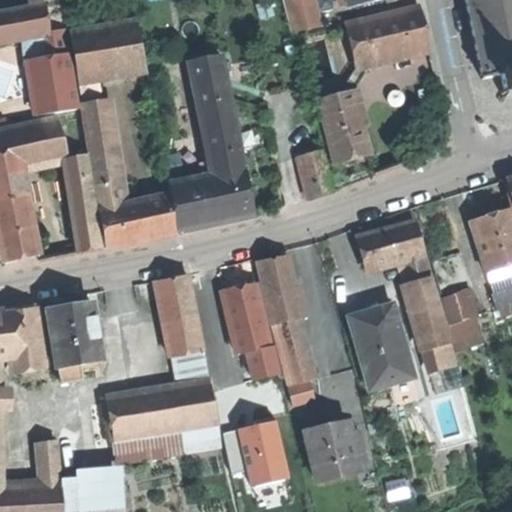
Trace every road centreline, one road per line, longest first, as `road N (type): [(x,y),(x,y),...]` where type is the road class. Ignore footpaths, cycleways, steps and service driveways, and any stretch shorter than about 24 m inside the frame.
road 1 (residential): [(0,286),(285,228),(476,162)]
road 2 (residential): [(476,162),(439,0)]
